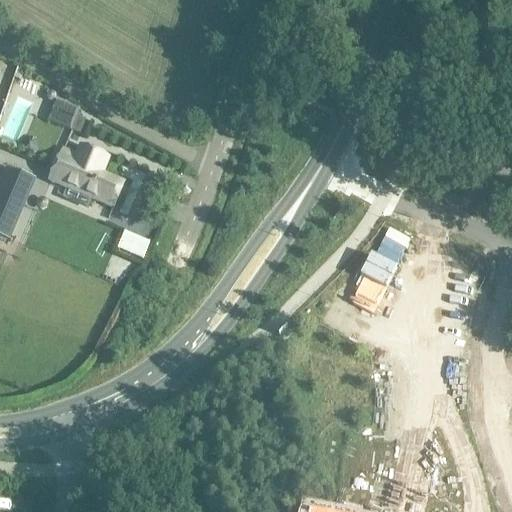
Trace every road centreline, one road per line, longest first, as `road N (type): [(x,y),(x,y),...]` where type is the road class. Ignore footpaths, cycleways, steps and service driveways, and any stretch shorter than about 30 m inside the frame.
road 1 (tertiary): [(67,433),(159,386),(213,341),(324,175),(359,106),(386,0)]
road 2 (tertiary): [(383,0),(303,166),(196,324),(137,373),(63,407)]
road 3 (residential): [(176,264),(241,79),(279,0)]
